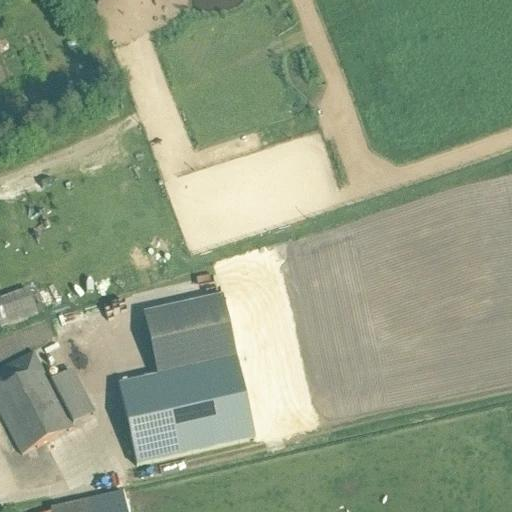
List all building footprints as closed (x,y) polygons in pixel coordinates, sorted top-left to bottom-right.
[(0,302),(0,331),(38,318),(29,292),(0,302)] [(143,316),(157,378),(235,361),(221,299),(143,316)] [(137,339),(135,312),(104,314),(105,341),(137,339)] [(0,421),(20,459),(71,432),(31,356),(0,372),(0,421)] [(118,389),(137,470),(254,444),(236,363),(118,389)] [(73,375),(49,386),(71,430),(94,419),(73,375)] [(249,382),(253,407),(263,405),(259,381),(249,382)] [(441,511),(431,462),(409,466),(418,511),(441,511)] [(126,511),(122,495),(87,503),(89,511),(126,511)]
